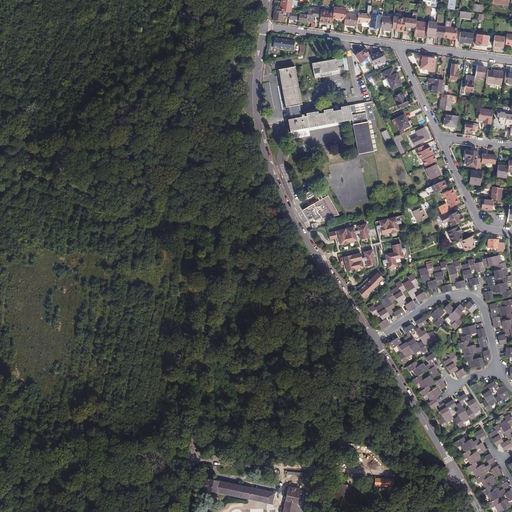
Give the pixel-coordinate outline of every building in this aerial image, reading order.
[(281,10),(280,14),(288,15),(292,16),(292,8),(297,8),(298,4),(280,2),(280,10),(281,10)] [(367,29),(369,15),(370,7),(366,6),(365,13),(366,14),(362,16),(356,16),(356,19),(355,26),(361,26),(360,29),(367,29)] [(376,14),(377,10),(371,9),(368,29),(372,30),(373,28),(378,29),(380,15),(376,14)] [(330,21),(343,22),(344,17),(344,11),(332,10),(331,15),(330,21)] [(288,20),(288,22),(296,23),(297,24),(311,25),(312,19),(314,19),(314,21),(318,21),(319,13),(319,12),(311,11),(311,12),(307,11),(306,17),(306,18),(288,16),(288,20)] [(280,14),(274,13),(273,24),(279,24),(279,22),(281,22),(282,19),(288,20),(288,16),(288,15),(280,14)] [(318,21),(317,25),(330,26),(330,21),(331,15),(319,13),(318,21)] [(380,30),(391,31),(402,31),(403,17),(381,16),(380,30)] [(355,29),(355,26),(356,19),(344,17),(343,22),(342,28),(355,29)] [(450,41),(454,42),(456,30),(448,29),(449,23),(444,22),(443,28),(443,30),(441,40),(447,40),(450,40),(450,41)] [(414,24),(412,39),(421,41),(423,25),(414,24)] [(426,29),(424,40),(433,41),(433,39),(434,31),(428,30),(426,29)] [(433,39),(441,40),(443,30),(434,29),(434,31),(433,39)] [(458,44),(471,46),(472,36),(459,34),(458,44)] [(486,47),(487,38),(475,36),(474,46),(486,47)] [(492,37),(491,48),(501,50),(502,39),(492,37)] [(287,43),(273,41),(272,50),(286,52),(287,43)] [(352,55),(356,64),(368,59),(364,51),(361,52),(356,54),(356,53),(352,55)] [(368,60),(372,69),(384,63),(381,56),(378,57),(377,54),(368,59),(368,60)] [(434,61),(415,58),(415,62),(418,63),(418,68),(419,71),(418,75),(426,76),(427,73),(433,74),(434,61)] [(314,81),(318,80),(325,79),(344,75),(341,60),(311,66),(314,81)] [(450,65),(448,82),(455,83),(456,76),(454,75),(455,70),(458,71),(458,67),(456,67),(456,66),(454,65),(450,65)] [(474,74),(473,79),(482,80),(483,69),(475,68),(474,74)] [(394,75),(391,69),(381,73),(384,80),(385,80),(388,86),(389,86),(391,90),(400,86),(399,82),(400,82),(398,77),(397,78),(395,75),(394,75)] [(371,104),(363,106),(365,116),(356,117),(354,107),(339,110),(340,113),(332,114),(331,112),(305,117),(305,119),(302,119),(302,117),(300,118),(298,108),(301,107),(293,70),(277,73),(285,111),(288,110),(290,122),(287,123),(292,143),(310,139),(309,135),(308,131),(351,122),(352,127),(357,157),(373,154),(368,129),(367,124),(370,123),(375,122),(371,104)] [(492,74),(486,74),(485,85),(499,87),(501,74),(492,73),(492,74)] [(511,75),(504,74),(502,85),(511,85),(511,75)] [(464,85),(460,84),(459,96),(463,96),(464,93),(471,94),(473,79),(465,78),(464,85)] [(442,83),(434,82),(427,81),(426,85),(430,86),(429,95),(441,97),(442,83)] [(407,108),(401,95),(393,99),(398,112),(407,108)] [(443,97),(441,97),(440,104),(439,104),(439,109),(450,111),(452,98),(450,98),(446,97),(443,97)] [(365,116),(363,106),(354,107),(356,117),(365,116)] [(485,126),(490,127),(492,113),(479,112),(478,122),(485,123),(485,126)] [(415,126),(409,114),(401,119),(407,130),(415,126)] [(511,124),(511,117),(504,116),(504,115),(496,114),(495,119),(498,119),(497,123),(499,123),(499,125),(505,127),(505,128),(510,129),(511,124)] [(308,131),(309,135),(352,127),(351,122),(308,131)] [(464,126),(463,132),(476,134),(477,126),(474,126),(474,128),(464,126)] [(384,141),(390,139),(387,130),(381,132),(384,141)] [(428,141),(423,130),(415,134),(418,140),(411,143),(414,148),(420,145),(428,141)] [(397,145),(395,146),(400,157),(403,155),(397,145)] [(424,169),(436,163),(433,157),(432,158),(431,156),(432,156),(429,150),(425,152),(423,148),(417,150),(419,155),(417,156),(420,161),(421,160),(422,163),(424,169)] [(475,170),(477,154),(464,152),(463,161),(466,161),(465,168),(475,170)] [(481,155),(477,154),(475,170),(475,173),(479,173),(480,162),(485,163),(487,162),(494,163),(495,154),(481,153),(481,155)] [(440,177),(435,167),(425,171),(430,182),(440,177)] [(497,167),(494,189),(498,190),(499,179),(506,180),(506,175),(506,174),(507,168),(497,167)] [(472,177),(470,176),(469,186),(479,187),(481,174),(479,173),(475,173),(473,173),(472,177)] [(443,183),(431,189),(434,195),(446,189),(443,183)] [(491,189),(490,201),(499,202),(500,190),(498,190),(494,189),(491,189)] [(304,194),(306,199),(312,196),(310,191),(304,194)] [(451,210),(459,206),(453,193),(442,198),(444,201),(446,200),(449,208),(450,207),(451,210)] [(339,216),(328,197),(303,212),(307,218),(309,221),(313,220),(315,223),(321,219),(322,220),(339,216)] [(491,212),(492,203),(484,201),(484,206),(481,206),(481,211),(491,212)] [(442,217),(449,213),(446,206),(438,210),(442,217)] [(425,213),(423,209),(412,214),(418,225),(426,221),(423,214),(425,213)] [(451,229),(464,223),(462,218),(461,219),(460,217),(459,214),(457,214),(455,210),(449,213),(442,217),(439,218),(442,224),(443,224),(445,223),(448,224),(451,229)] [(403,218),(375,224),(376,231),(380,230),(382,237),(390,235),(396,234),(399,233),(397,227),(401,226),(401,228),(405,227),(403,218)] [(353,229),(328,235),(330,243),(339,241),(340,247),(343,246),(343,247),(349,245),(357,243),(355,236),(359,235),(361,242),(369,240),(366,226),(357,228),(357,227),(353,228),(353,229)] [(447,234),(453,247),(460,244),(463,242),(460,235),(461,235),(459,229),(447,234)] [(473,243),(471,239),(463,242),(460,244),(464,253),(474,249),(473,246),(471,243),(473,243)] [(505,253),(504,246),(497,245),(498,242),(491,241),(488,241),(487,250),(497,251),(496,253),(505,253)] [(400,245),(391,247),(393,254),(385,256),(386,261),(382,262),(384,270),(388,269),(388,270),(397,268),(395,261),(403,258),(400,245)] [(360,255),(339,260),(341,267),(345,266),(346,273),(375,266),(372,252),(364,254),(365,259),(361,260),(360,255)] [(499,258),(481,261),(482,266),(487,266),(487,268),(494,266),(495,272),(492,273),(494,280),(500,279),(502,285),(493,287),(491,278),(485,279),(487,288),(488,288),(489,292),(494,292),(494,295),(500,293),(501,299),(511,297),(510,292),(506,292),(505,284),(511,283),(510,277),(508,277),(506,270),(504,270),(503,264),(500,265),(499,258)] [(481,273),(480,264),(473,265),(472,261),(467,262),(467,265),(459,267),(458,262),(453,263),(453,266),(446,268),(444,263),(439,264),(439,267),(432,269),(431,265),(426,266),(426,269),(419,271),(422,283),(430,281),(428,275),(433,274),(435,282),(427,284),(428,290),(437,288),(437,286),(442,285),(440,281),(442,280),(441,273),(446,272),(449,285),(441,287),(442,294),(451,291),(450,285),(454,284),(453,279),(456,278),(455,273),(460,271),(462,280),(470,278),(469,272),(474,270),(475,274),(481,273)] [(378,274),(358,293),(363,299),(383,280),(378,274)] [(373,307),(368,310),(373,318),(378,315),(383,321),(389,317),(393,315),(390,310),(393,308),(391,304),(395,301),(400,308),(404,305),(402,301),(404,300),(400,294),(405,291),(411,300),(415,298),(412,293),(415,291),(412,287),(417,284),(412,275),(407,278),(409,281),(401,285),(400,283),(395,286),(397,289),(390,293),(390,292),(385,295),(387,298),(380,302),(381,305),(375,309),(373,307)] [(478,286),(476,279),(467,281),(469,288),(478,286)] [(464,289),(463,282),(456,284),(456,285),(454,286),(455,291),(464,289)] [(486,292),(482,293),(483,302),(490,301),(489,294),(487,294),(486,292)] [(426,299),(423,293),(416,297),(417,299),(415,300),(418,305),(426,299)] [(511,304),(511,298),(503,302),(505,306),(500,308),(502,317),(508,315),(510,321),(503,323),(506,331),(507,330),(509,336),(511,334),(511,307),(511,305),(511,304)] [(415,308),(412,303),(404,307),(408,313),(415,308)] [(474,309),(467,303),(463,308),(470,314),(474,309)] [(442,310),(438,307),(430,317),(435,323),(433,325),(437,329),(444,322),(455,309),(448,304),(442,310)] [(498,313),(496,304),(490,306),(492,315),(498,313)] [(453,311),(452,312),(452,313),(451,314),(449,317),(446,320),(451,325),(449,327),(453,331),(460,324),(456,320),(461,315),(459,314),(462,310),(458,307),(453,311)] [(404,316),(401,310),(395,314),(396,315),(394,317),(397,321),(404,316)] [(503,326),(500,317),(494,319),(496,328),(503,326)] [(426,325),(422,319),(415,324),(417,328),(419,327),(420,329),(426,325)] [(378,326),(382,331),(389,327),(386,321),(378,326)] [(414,332),(411,326),(403,332),(407,337),(414,332)] [(474,336),(472,328),(461,330),(462,338),(459,338),(460,344),(455,345),(456,351),(459,350),(461,358),(460,359),(462,364),(464,364),(466,371),(479,369),(478,361),(471,363),(470,356),(478,355),(477,350),(472,352),(471,348),(466,349),(464,343),(469,343),(468,337),(474,336)] [(438,342),(432,334),(428,337),(424,333),(422,334),(419,330),(415,333),(422,343),(417,346),(413,341),(412,342),(409,338),(405,341),(406,344),(400,348),(403,354),(399,358),(404,366),(409,362),(407,360),(414,356),(420,352),(422,354),(427,351),(424,347),(431,343),(433,345),(438,342)] [(482,340),(483,340),(482,331),(476,332),(477,341),(475,341),(476,348),(478,348),(479,350),(484,349),(482,340)] [(508,344),(505,335),(499,338),(502,346),(508,344)] [(401,345),(398,339),(390,344),(394,350),(401,345)] [(436,359),(432,354),(424,359),(427,363),(429,362),(429,364),(436,359)] [(459,362),(454,354),(449,358),(451,360),(444,365),(451,376),(458,371),(455,366),(459,362)] [(428,388),(435,384),(431,378),(425,381),(421,376),(429,371),(434,379),(439,375),(434,368),(432,369),(430,366),(425,368),(423,365),(419,368),(415,364),(408,369),(410,374),(413,372),(417,379),(413,381),(416,387),(419,385),(423,391),(421,393),(424,398),(427,397),(431,403),(428,405),(431,411),(439,406),(436,400),(441,397),(436,390),(431,393),(428,388)] [(468,376),(464,370),(457,375),(460,380),(468,376)] [(440,381),(435,384),(440,392),(446,388),(440,381)] [(481,390),(478,384),(470,389),(473,395),(481,390)] [(501,403),(508,398),(501,388),(494,393),(498,398),(493,401),(489,394),(496,389),(493,384),(485,388),(486,389),(481,392),(483,396),(482,397),(486,403),(481,406),(485,414),(491,411),(489,408),(495,405),(498,409),(503,405),(501,403)] [(481,413),(473,401),(467,405),(470,411),(466,414),(461,407),(468,402),(465,397),(457,401),(460,406),(456,408),(459,412),(456,414),(459,419),(454,422),(460,431),(465,428),(463,425),(469,420),(471,423),(476,420),(474,417),(481,413)] [(455,406),(453,402),(445,407),(443,405),(439,408),(442,412),(440,413),(444,419),(439,422),(444,430),(449,427),(447,424),(453,420),(448,413),(455,409),(454,407),(455,406)] [(511,418),(507,421),(509,423),(496,431),(498,433),(491,437),(498,449),(505,445),(501,439),(507,436),(510,442),(511,441),(511,418)] [(486,439),(482,433),(474,437),(477,442),(479,441),(480,442),(486,439)] [(506,497),(507,496),(504,492),(500,494),(498,492),(493,495),(490,490),(497,485),(493,479),(487,482),(484,477),(491,473),(496,480),(501,477),(497,469),(493,472),(490,468),(486,471),(484,468),(479,471),(476,466),(483,462),(478,455),(473,458),(470,454),(477,449),(482,457),(487,454),(483,446),(481,447),(478,443),(474,446),(472,443),(468,446),(464,441),(456,446),(459,451),(462,449),(466,456),(462,458),(466,464),(469,462),(473,469),(468,471),(471,476),(473,474),(478,481),(477,482),(480,487),(483,485),(487,492),(482,495),(485,500),(488,498),(492,505),(490,506),(493,511),(496,510),(497,511),(506,511),(511,509),(507,503),(501,506),(498,501),(506,497)] [(511,449),(511,444),(511,443),(503,448),(506,454),(511,449)] [(496,464),(492,457),(486,461),(490,467),(491,466),(492,467),(496,464)] [(272,501),(273,492),(202,478),(200,489),(267,503),(267,500),(272,501)] [(386,488),(387,479),(378,478),(377,487),(386,488)] [(510,488),(505,481),(500,484),(504,491),(505,490),(506,491),(510,488)] [(343,511),(347,511),(348,495),(350,496),(352,488),(346,485),(338,484),(330,484),(331,491),(331,497),(333,497),(335,507),(339,510),(343,511)] [(293,511),(299,489),(287,487),(281,511),(293,511)] [(350,496),(363,497),(364,495),(355,489),(352,488),(350,496)] [(348,495),(347,511),(355,504),(356,505),(363,497),(350,496),(348,495)]
